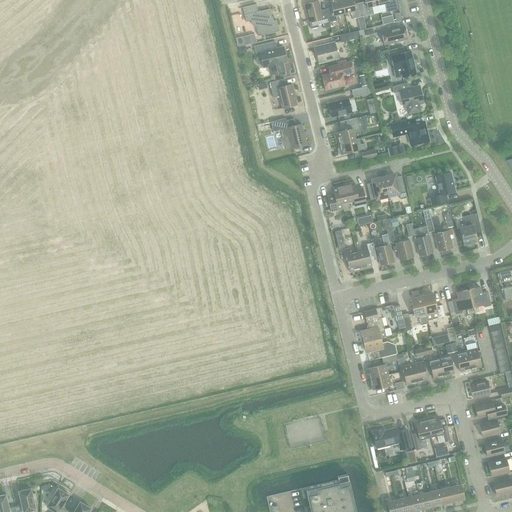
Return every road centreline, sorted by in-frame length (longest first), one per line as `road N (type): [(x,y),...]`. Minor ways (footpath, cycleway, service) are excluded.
road 1 (residential): [(485,511),(459,402),(445,396),(368,410),(338,298)]
road 2 (residential): [(511,201),(453,126),(423,0)]
road 3 (residential): [(310,182),(321,145),(288,0)]
road 4 (residential): [(338,298),(491,261),(511,248)]
road 5 (residential): [(0,473),(60,465),(135,511)]
